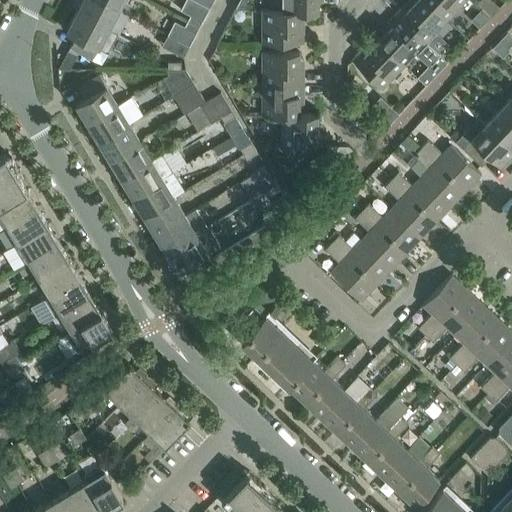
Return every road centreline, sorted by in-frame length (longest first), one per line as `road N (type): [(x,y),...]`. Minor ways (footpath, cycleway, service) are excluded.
road 1 (tertiary): [(237,420),(152,331),(20,109),(8,60)]
road 2 (residential): [(274,255),(358,331),(374,334),(479,229)]
road 3 (residential): [(367,160),(328,109),(328,41),(359,0)]
road 4 (tertiary): [(337,511),(237,420)]
road 5 (unclassified): [(150,511),(237,420)]
